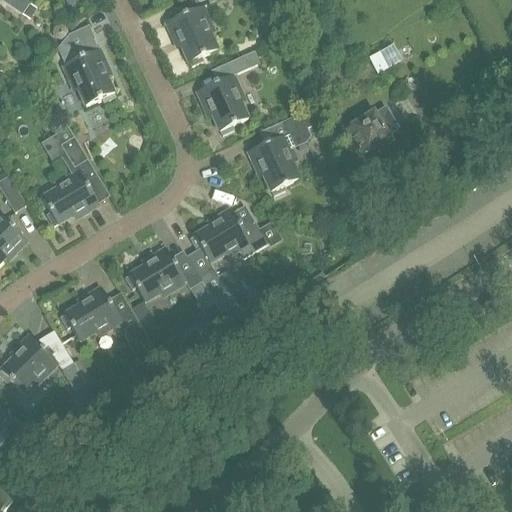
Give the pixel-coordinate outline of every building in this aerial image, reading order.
[(22,0),(3,0),(2,2),(30,21),(38,10),(22,0)] [(97,0),(64,0),(71,15),(99,2),(97,0)] [(166,24),(173,38),(176,36),(191,69),(204,63),(202,59),(217,52),(205,24),(209,22),(202,8),(166,24)] [(66,35),(65,30),(61,27),(56,28),(53,32),(53,38),(58,41),(63,40),(66,35)] [(63,67),(70,81),(74,80),(86,108),(102,101),(104,105),(116,99),(102,67),(106,65),(99,51),(80,60),(69,36),(58,50),(65,66),(63,67)] [(232,63),(237,75),(237,76),(260,65),(254,53),(232,63)] [(208,105),(213,117),(222,138),(235,132),(233,128),(248,121),(236,93),(240,91),(233,77),(197,93),(203,107),(208,105)] [(391,144),(387,138),(399,131),(385,109),(352,129),(349,124),(339,130),(361,165),(378,155),(377,153),(391,144)] [(289,138),(307,130),(312,128),(305,114),(282,124),(289,138)] [(0,130),(0,146),(4,147),(9,143),(10,137),(6,132),(0,130)] [(346,144),(341,135),(329,141),(334,150),(346,144)] [(248,153),(255,167),(259,165),(264,178),(274,198),(286,192),(284,189),(300,182),(292,165),(287,153),(290,151),(284,137),(264,146),(248,153)] [(78,173),(66,180),(68,184),(42,200),(50,214),(46,217),(53,229),(84,210),(86,214),(99,206),(94,197),(105,190),(87,161),(74,139),(62,146),(78,173)] [(16,167),(10,171),(14,178),(21,174),(16,167)] [(9,178),(0,183),(0,192),(14,216),(27,208),(9,178)] [(269,246),(256,226),(251,219),(240,225),(231,211),(218,218),(220,222),(190,241),(197,253),(201,250),(210,265),(236,249),(244,261),(269,246)] [(0,264),(5,260),(14,251),(17,254),(28,243),(0,215),(0,264)] [(155,262),(144,268),(125,280),(132,292),(136,289),(145,304),(160,295),(171,288),(174,292),(186,284),(171,260),(172,259),(166,250),(153,258),(155,262)] [(214,271),(200,280),(202,284),(215,305),(217,308),(231,300),(214,271)] [(288,281),(291,288),(294,293),(306,287),(309,285),(303,273),(288,281)] [(215,305),(202,284),(190,291),(190,292),(190,291),(203,313),(204,312),(215,305)] [(90,301),(79,308),(60,319),(67,331),(71,329),(80,343),(106,327),(109,331),(122,323),(101,289),(88,297),(90,301)] [(231,300),(217,308),(226,323),(232,334),(257,319),(248,304),(237,310),(231,300)] [(210,327),(199,333),(205,343),(216,337),(210,327)] [(141,330),(128,338),(145,366),(158,358),(145,336),(141,330)] [(44,373),(47,375),(58,365),(31,337),(20,348),(23,351),(0,373),(0,378),(7,386),(11,383),(23,395),(44,373)] [(73,365),(62,372),(75,393),(86,386),(73,365)] [(37,439),(30,450),(39,456),(46,445),(37,439)] [(0,511),(7,511),(13,503),(0,493),(0,511)]
